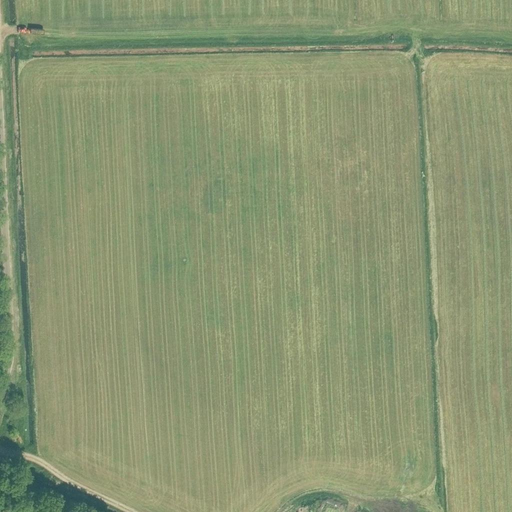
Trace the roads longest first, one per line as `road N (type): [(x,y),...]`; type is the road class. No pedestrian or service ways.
road 1 (unclassified): [(0,395),(10,342),(0,125)]
road 2 (track): [(0,450),(29,456),(132,511)]
